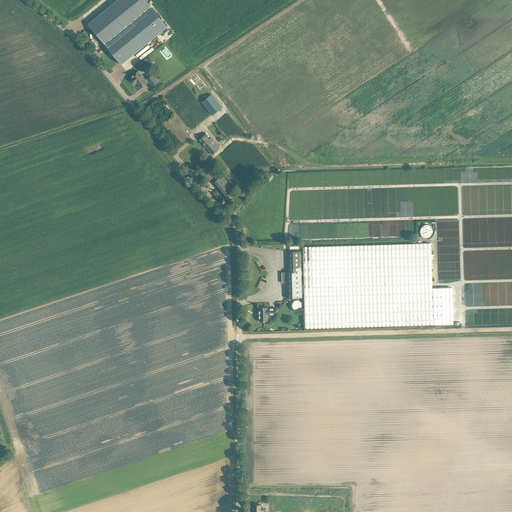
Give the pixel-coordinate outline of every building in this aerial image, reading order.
[(106,0),(84,18),(121,65),(162,32),(136,0),(106,0)] [(134,82),(135,81),(140,88),(147,82),(149,81),(154,87),(159,83),(152,75),(147,79),(145,80),(138,71),(131,76),(132,77),(130,78),(134,82)] [(211,95),(202,102),(212,115),(221,107),(211,95)] [(206,134),(199,140),(212,155),(220,148),(211,138),(209,140),(208,138),(209,137),(206,134)] [(203,178),(207,182),(214,176),(210,172),(203,178)] [(222,175),(213,183),(225,196),(231,191),(229,189),(231,188),(230,186),(228,188),(225,185),(228,182),(222,175)] [(431,243),(303,247),(304,284),(304,292),(305,328),(433,325),(453,324),(452,288),(432,289),(431,243)] [(304,292),(304,284),(301,284),(301,251),(288,252),(289,272),(287,272),(282,273),(282,281),(284,283),(287,283),(287,298),(302,298),(302,292),(304,292)] [(267,308),(259,308),(259,321),(268,321),(267,314),(270,314),(270,315),(276,314),(276,308),(270,308),(270,309),(267,309),(267,308)]
